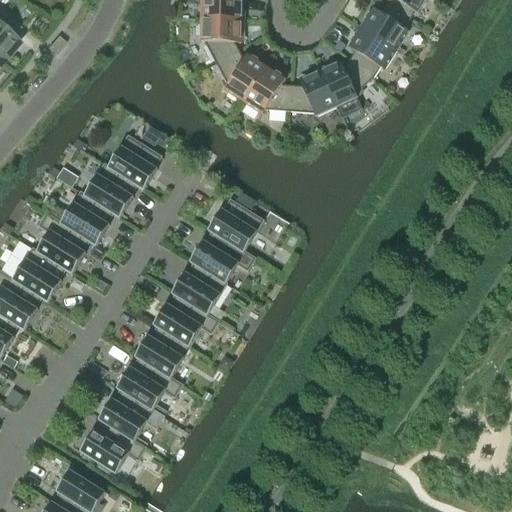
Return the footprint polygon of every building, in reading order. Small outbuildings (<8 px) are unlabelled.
[(201,0),(201,21),(241,22),(241,0),(201,0)] [(387,0),(384,6),(409,22),(415,14),(417,15),(426,0),(387,0)] [(360,30),(394,52),(406,32),(404,31),(409,22),(384,6),(378,15),(373,11),(360,30)] [(27,8),(21,15),(25,19),(32,12),(27,8)] [(0,62),(2,64),(17,46),(11,40),(19,30),(0,14),(0,62)] [(216,65),(239,53),(234,44),(240,44),(241,22),(201,21),(200,43),(204,43),(216,65)] [(394,52),(360,30),(348,50),(354,53),(348,61),(367,82),(379,69),(382,71),(394,52)] [(57,38),(47,50),(55,57),(65,45),(57,38)] [(244,102),(266,69),(247,57),(244,62),(239,53),(216,65),(227,87),(225,90),(244,102)] [(319,73),(336,109),(357,100),(355,96),(367,82),(348,61),(343,69),(340,64),(319,73)] [(289,113),(291,87),(281,86),(285,81),(266,69),(244,102),(238,112),(242,114),(248,105),(263,115),(265,111),(289,113)] [(291,87),(289,113),(314,115),(316,119),(336,109),(319,73),(299,83),(301,88),(291,87)] [(169,141),(148,128),(141,140),(154,148),(156,145),(163,150),(169,141)] [(103,167),(143,192),(157,170),(155,169),(162,159),(128,137),(108,168),(104,165),(103,167)] [(77,141),(72,147),(80,153),(85,146),(77,141)] [(59,177),(74,186),(80,176),(66,167),(59,177)] [(143,192),(103,167),(85,196),(80,193),(79,195),(119,220),(133,199),(130,197),(136,188),(143,193),(143,192)] [(53,168),(48,175),(57,180),(61,174),(53,168)] [(46,215),(45,217),(96,248),(109,227),(107,225),(112,217),(119,221),(119,220),(79,195),(67,215),(54,207),(48,216),(46,215)] [(29,196),(25,203),(33,208),(37,202),(29,196)] [(208,232),(255,262),(256,260),(245,253),(264,222),(230,201),(223,212),(221,211),(208,232)] [(96,248),(45,217),(38,228),(48,235),(37,252),(32,250),(32,251),(72,276),(85,255),(83,253),(88,245),(95,249),(96,248)] [(266,219),(261,232),(275,238),(280,224),(266,219)] [(5,225),(1,232),(9,237),(13,230),(5,225)] [(255,262),(208,232),(207,233),(211,235),(206,244),(203,242),(190,264),(226,287),(227,286),(226,285),(237,267),(247,274),(255,262)] [(14,255),(13,256),(13,258),(14,259),(14,260),(14,261),(14,264),(14,266),(16,268),(18,269),(19,269),(20,268),(20,269),(21,269),(21,268),(21,267),(23,265),(23,264),(24,264),(24,263),(25,262),(25,261),(26,260),(27,259),(27,258),(28,256),(29,256),(29,255),(30,254),(30,253),(29,253),(30,252),(29,252),(28,252),(27,251),(26,250),(21,249),(19,249),(17,250),(15,252),(15,253),(14,255)] [(72,276),(32,251),(30,253),(30,254),(29,255),(29,256),(28,256),(27,258),(27,259),(26,260),(25,261),(25,262),(24,263),(24,264),(23,264),(23,265),(21,267),(21,268),(21,269),(20,269),(13,281),(0,272),(0,274),(48,305),(61,283),(59,281),(64,273),(71,277),(72,276)] [(226,287),(190,264),(189,265),(193,267),(187,276),(185,274),(171,296),(218,325),(219,324),(208,317),(226,287)] [(48,305),(0,274),(0,290),(0,291),(0,317),(24,333),(38,311),(35,309),(40,301),(47,305),(48,305)] [(218,325),(171,296),(175,299),(169,307),(167,306),(153,327),(190,350),(191,348),(190,348),(201,331),(211,337),(218,325)] [(24,333),(0,317),(0,360),(0,361),(14,339),(11,338),(16,329),(24,333)] [(190,350),(153,327),(153,328),(156,330),(151,339),(148,337),(135,359),(182,388),(183,386),(172,379),(190,350)] [(182,388),(135,359),(134,360),(138,362),(133,370),(130,369),(117,390),(164,420),(165,418),(153,411),(164,394),(175,400),(182,388)] [(164,420),(117,390),(116,391),(120,393),(114,402),(112,400),(98,422),(145,451),(146,450),(135,443),(146,425),(156,432),(164,420)] [(145,451),(98,422),(98,423),(101,425),(96,434),(93,432),(79,454),(115,477),(128,457),(138,463),(145,451)] [(51,504),(63,511),(94,511),(106,494),(70,472),(56,494),(58,496),(53,504),(51,503),(51,504)] [(113,490),(107,498),(115,503),(120,495),(113,490)]
